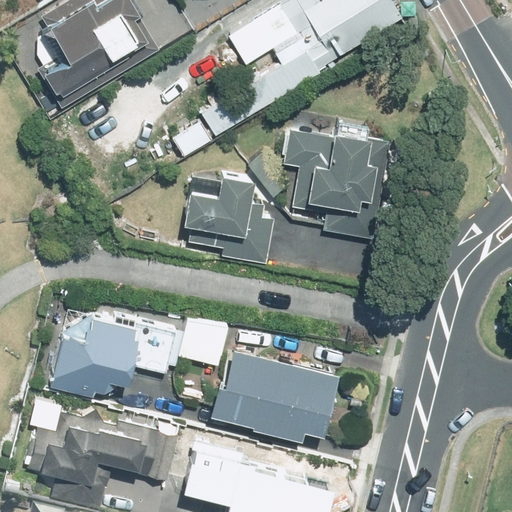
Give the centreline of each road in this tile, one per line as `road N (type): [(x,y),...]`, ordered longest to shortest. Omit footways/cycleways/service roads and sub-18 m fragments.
road 1 (residential): [(511,230),(479,254),(458,287),(434,371)]
road 2 (residential): [(434,371),(400,511)]
